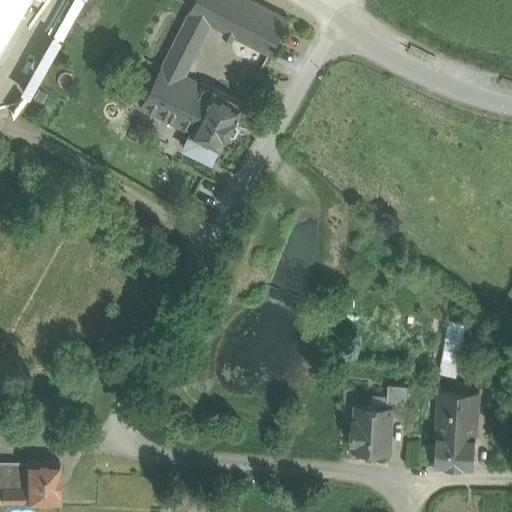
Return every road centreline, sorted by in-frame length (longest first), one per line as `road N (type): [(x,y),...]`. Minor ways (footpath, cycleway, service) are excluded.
road 1 (unclassified): [(102,445),(340,21)]
road 2 (unclassified): [(410,475),(102,445)]
road 3 (unclassified): [(340,21),(486,102),(511,104)]
